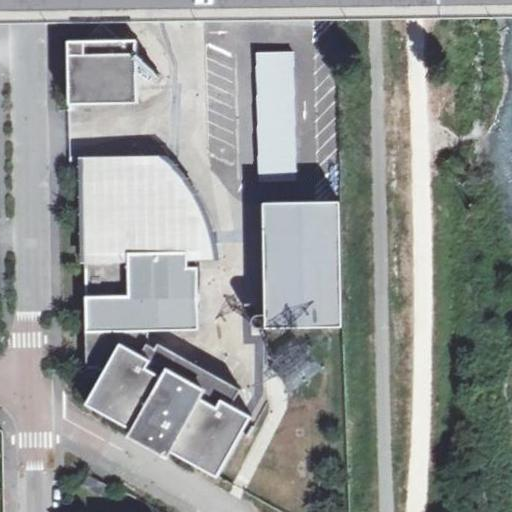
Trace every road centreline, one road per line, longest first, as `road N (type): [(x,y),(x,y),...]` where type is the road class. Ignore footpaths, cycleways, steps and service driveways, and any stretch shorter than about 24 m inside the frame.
road 1 (residential): [(30,412),(24,0)]
road 2 (residential): [(217,511),(30,412)]
